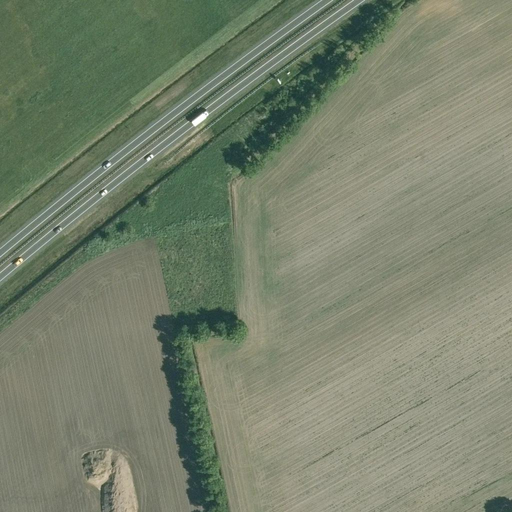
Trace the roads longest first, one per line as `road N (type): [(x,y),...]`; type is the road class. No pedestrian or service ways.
road 1 (trunk): [(0,279),(358,0)]
road 2 (trunk): [(328,0),(0,253)]
